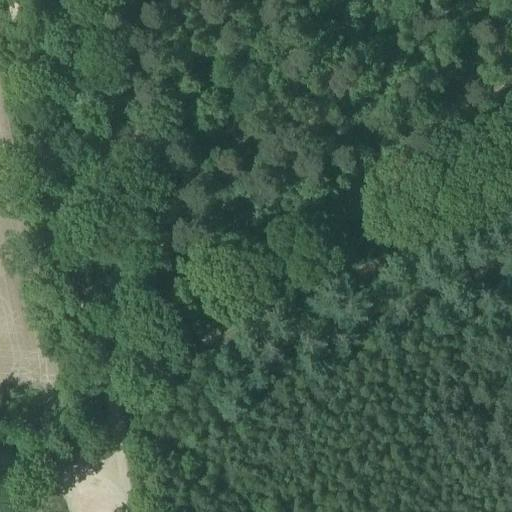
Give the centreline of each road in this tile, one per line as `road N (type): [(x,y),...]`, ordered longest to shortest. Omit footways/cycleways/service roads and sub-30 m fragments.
road 1 (track): [(125,476),(42,0)]
road 2 (track): [(511,207),(109,383)]
road 3 (unclassified): [(0,464),(125,476),(133,511)]
